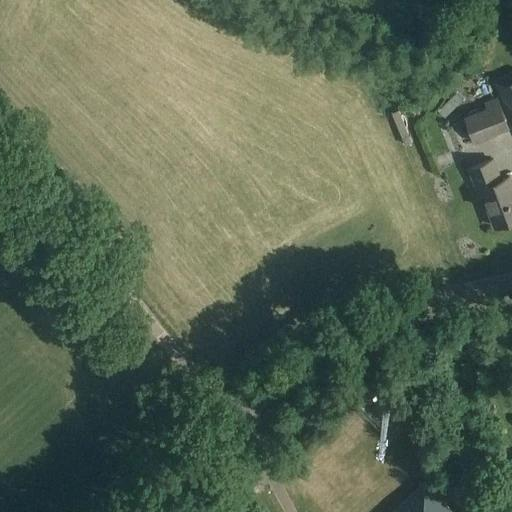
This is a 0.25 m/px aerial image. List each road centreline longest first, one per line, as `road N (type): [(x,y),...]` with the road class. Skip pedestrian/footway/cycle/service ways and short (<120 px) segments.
road 1 (unclassified): [(235,417),(358,326),(511,281)]
road 2 (track): [(143,313),(0,160)]
road 3 (unclassified): [(130,511),(235,417)]
road 4 (unclassified): [(235,417),(143,313)]
